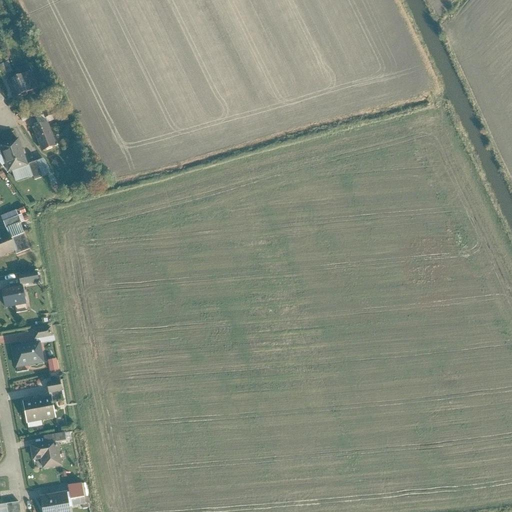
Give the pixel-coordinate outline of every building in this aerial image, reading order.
[(34,88),(28,71),(6,79),(11,96),(34,88)] [(46,122),(29,127),(38,152),(54,146),(46,122)] [(25,163),(15,137),(0,141),(0,153),(6,170),(25,163)] [(17,212),(0,217),(3,226),(20,221),(17,212)] [(0,251),(11,247),(6,232),(0,233),(0,251)] [(22,274),(24,286),(43,282),(40,270),(22,274)] [(25,301),(20,284),(0,289),(0,296),(3,307),(25,301)] [(38,343),(10,348),(13,370),(41,365),(38,343)] [(52,372),(61,370),(59,358),(50,360),(52,372)] [(52,392),(65,392),(64,375),(51,376),(52,392)] [(48,399),(19,404),(23,427),(52,422),(48,399)] [(54,442),(27,445),(29,463),(39,462),(40,470),(57,468),(54,442)] [(65,511),(63,495),(37,499),(38,511),(65,511)] [(92,511),(90,496),(74,499),(76,507),(83,505),(84,511),(92,511)]
